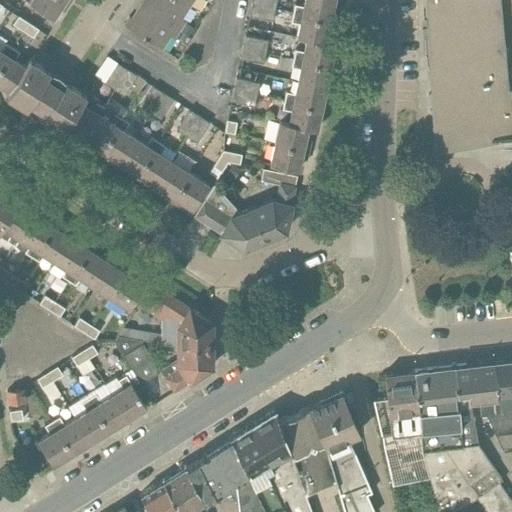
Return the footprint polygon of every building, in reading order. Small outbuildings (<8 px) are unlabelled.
[(70,1),(67,0),(30,0),(29,2),(53,18),(60,8),(64,10),(70,1)] [(190,6),(181,0),(143,0),(141,4),(180,29),(185,21),(181,18),(190,6)] [(252,0),(252,4),(275,9),(277,0),(252,0)] [(293,12),(331,20),(334,0),(304,0),(304,5),(295,3),(293,12)] [(511,131),(509,86),(500,0),(434,0),(447,143),(511,136),(511,131)] [(180,29),(141,4),(126,26),(162,48),(170,35),(174,38),(180,29)] [(275,9),(252,4),(250,15),(273,20),(275,9)] [(307,38),(307,37),(326,41),(331,20),(293,12),(291,21),(300,23),(297,36),(307,38)] [(13,23),(23,30),(29,22),(18,15),(13,23)] [(29,22),(23,30),(33,36),(39,28),(29,22)] [(185,22),(180,30),(188,35),(193,27),(185,22)] [(243,46),(266,51),(269,40),(246,35),(243,46)] [(307,37),(307,38),(304,50),(296,48),(294,57),(331,65),(336,43),(326,41),(307,37)] [(0,63),(11,46),(5,42),(0,49),(0,48),(0,63)] [(11,46),(0,63),(0,83),(9,90),(25,65),(15,59),(20,51),(11,46)] [(266,51),(243,46),(241,58),(264,63),(266,51)] [(98,69),(108,76),(117,62),(107,55),(98,69)] [(66,126),(85,94),(73,86),(42,66),(29,57),(25,65),(9,90),(6,94),(20,102),(50,122),(62,130),(66,126)] [(331,65),(294,57),(292,66),(300,68),(298,80),(327,86),(331,65)] [(114,89),(127,68),(117,62),(108,76),(104,83),(114,89)] [(127,68),(114,89),(124,96),(129,89),(138,75),(127,68)] [(129,89),(137,94),(146,81),(138,75),(129,89)] [(234,89),(257,94),(260,82),(237,77),(234,89)] [(327,86),(298,80),(295,92),(287,91),(285,100),(322,108),(327,86)] [(150,112),(163,92),(153,86),(141,106),(150,112)] [(257,94),(234,89),(232,100),(255,105),(257,94)] [(87,91),(85,94),(66,126),(84,137),(104,106),(96,101),(98,98),(87,91)] [(174,98),(163,92),(150,112),(161,119),(174,98)] [(308,126),(308,127),(317,130),(322,108),(285,100),(283,108),(291,110),(289,121),(308,126)] [(104,106),(84,137),(102,149),(122,117),(104,106)] [(186,135),(200,115),(190,109),(177,129),(186,135)] [(210,122),(200,115),(186,135),(197,142),(210,122)] [(122,117),(102,149),(120,161),(136,136),(124,129),(129,122),(122,117)] [(235,133),(237,121),(228,119),(225,131),(235,133)] [(275,142),(308,149),(310,139),(305,138),(308,127),(308,126),(289,121),(280,119),(275,142)] [(136,136),(120,161),(138,172),(158,141),(151,136),(146,143),(136,136)] [(158,141),(138,172),(156,184),(171,160),(161,152),(165,145),(158,141)] [(308,149),(275,142),(270,163),(298,170),(301,158),(306,159),(308,149)] [(228,161),(223,150),(213,165),(222,171),(228,161)] [(242,153),(223,150),(228,161),(240,163),(242,153)] [(171,160),(156,184),(165,190),(162,195),(171,200),(189,171),(171,160)] [(232,163),(225,174),(233,180),(240,168),(232,163)] [(269,199),(253,205),(266,238),(286,231),(297,176),(282,173),(262,168),(260,179),(280,184),(276,200),(269,199)] [(189,171),(171,200),(180,206),(182,201),(193,208),(208,183),(189,171)] [(0,227),(1,226),(17,201),(19,197),(7,188),(0,183),(0,227)] [(222,234),(237,212),(212,187),(194,215),(222,234)] [(36,213),(17,201),(1,226),(12,233),(7,240),(15,245),(20,238),(36,213)] [(266,238),(253,205),(237,212),(222,234),(244,248),(266,238)] [(36,213),(20,238),(30,244),(25,251),(33,256),(53,224),(36,213)] [(53,224),(33,256),(40,261),(45,254),(55,260),(71,236),(53,224)] [(71,236),(55,260),(66,268),(61,275),(69,280),(90,248),(71,236)] [(90,248),(69,280),(76,284),(81,277),(92,284),(108,260),(90,248)] [(108,260),(92,284),(110,296),(129,267),(120,261),(117,266),(108,260)] [(0,277),(12,285),(18,276),(0,264),(0,277)] [(129,267),(110,296),(128,307),(144,283),(134,277),(137,272),(129,267)] [(29,284),(18,276),(12,285),(23,292),(29,284)] [(160,343),(176,343),(179,343),(179,342),(194,342),(195,359),(212,359),(212,321),(151,282),(138,302),(161,316),(160,343)] [(49,309),(55,301),(45,294),(39,303),(49,309)] [(55,301),(49,309),(59,315),(66,307),(55,301)] [(84,331),(90,323),(80,316),(74,325),(84,331)] [(100,329),(90,323),(84,331),(94,338),(100,329)] [(123,354),(143,341),(141,338),(117,334),(114,340),(123,354)] [(143,341),(123,354),(141,383),(161,370),(143,341)] [(179,343),(176,343),(176,362),(180,367),(165,377),(174,391),(212,366),(212,359),(195,359),(194,342),(179,342),(179,343)] [(82,350),(87,358),(97,351),(92,343),(82,350)] [(87,358),(82,350),(72,356),(77,364),(87,358)] [(511,358),(494,361),(498,433),(494,433),(500,448),(511,446),(511,358)] [(480,415),(486,414),(486,416),(494,433),(498,433),(494,361),(466,364),(470,400),(479,399),(480,415)] [(470,400),(466,364),(413,370),(417,408),(421,448),(430,481),(437,511),(455,511),(476,498),(485,511),(510,511),(511,511),(511,501),(498,482),(502,480),(477,443),(461,444),(458,408),(470,407),(470,400)] [(47,372),(52,380),(63,374),(57,365),(47,372)] [(417,408),(413,370),(384,374),(387,398),(372,399),(392,485),(430,481),(421,448),(417,408)] [(52,380),(47,372),(37,378),(42,387),(52,380)] [(122,387),(111,393),(127,418),(146,406),(126,374),(117,379),(122,387)] [(9,403),(27,400),(25,388),(7,390),(9,403)] [(127,418),(111,393),(100,400),(96,393),(88,397),(109,429),(127,418)] [(308,406),(327,448),(334,476),(336,481),(343,511),(362,511),(373,507),(364,487),(369,484),(349,437),(359,433),(346,402),(335,406),(330,396),(308,406)] [(109,429),(88,397),(81,402),(86,409),(75,416),(90,441),(109,429)] [(306,495),(336,481),(327,448),(308,406),(278,419),(306,495)] [(11,420),(23,419),(21,409),(10,410),(11,420)] [(311,511),(306,495),(278,419),(275,409),(251,424),(274,470),(267,474),(281,503),(288,500),(293,511),(311,511)] [(90,441),(75,416),(64,423),(59,416),(52,420),(72,452),(90,441)] [(72,452),(52,420),(44,425),(49,432),(37,440),(53,464),(72,452)] [(231,437),(267,511),(293,511),(288,500),(281,503),(267,474),(274,470),(251,424),(231,437)] [(267,511),(231,437),(197,458),(215,494),(222,489),(227,500),(236,495),(244,511),(267,511)] [(191,511),(189,508),(202,500),(203,501),(215,494),(197,458),(162,480),(178,511),(197,511),(196,509),(191,511)] [(178,511),(162,480),(141,494),(150,511),(178,511)]
